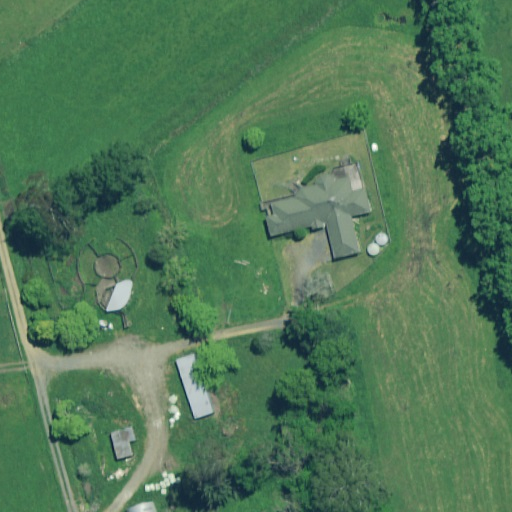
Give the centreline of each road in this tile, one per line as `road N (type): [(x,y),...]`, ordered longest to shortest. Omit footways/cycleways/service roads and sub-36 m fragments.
road 1 (track): [(28,359),(312,305),(355,511)]
road 2 (track): [(0,242),(69,511)]
